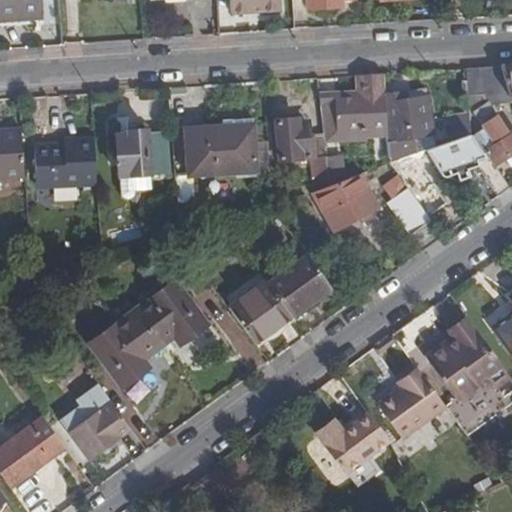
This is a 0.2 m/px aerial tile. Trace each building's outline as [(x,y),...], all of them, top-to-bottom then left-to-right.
[(38,0),(0,0),(0,21),(40,19),(38,0)] [(262,7),(263,12),(282,11),(280,0),(230,0),(232,14),(252,12),(252,7),(262,7)] [(308,0),(309,9),(343,7),(342,0),(308,0)] [(470,18),(468,0),(450,0),(452,20),(470,18)] [(511,66),(501,67),(511,97),(511,66)] [(501,67),(466,70),(468,95),(480,95),(487,105),(491,111),(511,102),(511,100),(511,97),(501,67)] [(383,75),(331,79),(333,98),(359,96),(361,128),(366,128),(367,138),(374,137),(376,171),(390,165),(387,124),(385,96),(383,75)] [(404,93),(385,96),(387,124),(394,124),(397,149),(414,147),(404,93)] [(480,95),(468,95),(469,105),(487,105),(480,95)] [(20,100),(0,100),(0,117),(21,117),(20,100)] [(491,111),(487,105),(475,114),(485,129),(474,137),(485,152),(494,165),(506,158),(511,167),(511,166),(511,133),(508,136),(491,111)] [(276,122),(276,124),(280,161),(280,163),(312,160),(312,159),(310,136),(309,126),(299,126),(298,121),(276,122)] [(276,124),(267,124),(270,162),(280,161),(276,124)] [(387,124),(390,165),(415,156),(414,147),(397,149),(394,124),(387,124)] [(185,130),(188,177),(257,173),(254,125),(185,130)] [(0,128),(0,180),(21,181),(20,128),(0,128)] [(149,129),(130,130),(130,134),(117,135),(122,195),(126,199),(131,199),(134,194),(134,190),(151,189),(150,174),(169,173),(166,132),(149,132),(149,129)] [(326,156),(324,134),(310,136),(312,159),(326,159),(326,156)] [(471,135),(427,151),(436,166),(452,160),(462,156),(472,153),(475,159),(495,187),(506,181),(494,165),(485,152),(483,153),(471,135)] [(97,158),(95,139),(76,140),(76,145),(35,147),(37,188),(97,186),(96,158),(97,158)] [(415,156),(390,165),(408,189),(427,216),(445,204),(435,190),(444,183),(423,152),(415,156)] [(343,154),(326,156),(326,159),(329,188),(348,181),(343,154)] [(465,162),(462,156),(452,160),(454,165),(465,162)] [(312,159),(312,160),(315,193),(329,188),(326,159),(312,159)] [(362,176),(348,181),(329,188),(315,193),(311,195),(332,234),(379,208),(362,176)] [(427,216),(408,189),(387,203),(410,236),(431,220),(427,216)] [(279,193),(271,193),(272,209),(274,208),(281,206),(279,193)] [(192,211),(177,212),(179,233),(193,232),(192,211)] [(193,232),(179,233),(179,242),(181,242),(194,237),(193,232)] [(292,316),(331,286),(308,256),(269,284),(292,316)] [(265,279),(228,306),(254,342),(292,316),(269,284),(265,279)] [(175,281),(137,309),(162,344),(174,336),(179,344),(206,324),(175,281)] [(511,297),(511,298),(511,299),(511,315),(494,328),(511,353),(511,297)] [(162,344),(137,309),(90,342),(122,386),(148,367),(143,359),(162,344)] [(414,352),(453,407),(502,373),(463,318),(414,352)] [(370,395),(395,442),(445,415),(420,368),(370,395)] [(130,430),(110,403),(101,410),(96,403),(86,403),(61,421),(89,460),(130,430)] [(387,440),(367,414),(343,432),(336,424),(319,436),(345,471),(387,440)] [(66,449),(43,418),(0,448),(0,474),(10,489),(66,449)]
